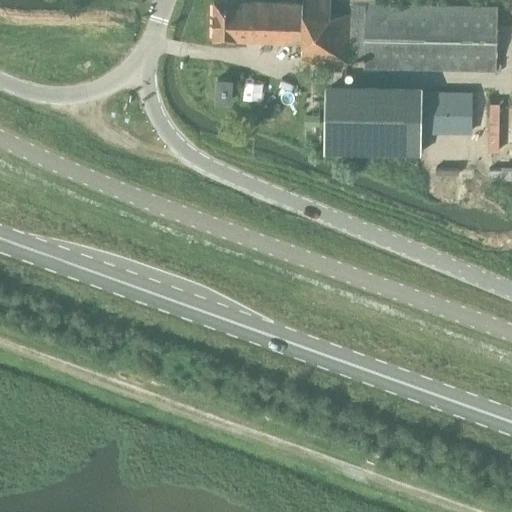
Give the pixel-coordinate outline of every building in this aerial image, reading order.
[(213,0),(213,39),(301,42),(301,61),(347,62),(347,57),(364,57),(363,65),(496,69),(497,8),(365,4),(365,0),(376,1),(375,0),(302,0),(303,2),(238,0),(213,0)] [(216,100),(230,100),(231,79),(217,78),(216,100)] [(325,78),(323,147),(418,150),(420,80),(325,78)] [(472,93),(422,92),(421,130),(471,131),(472,93)] [(500,148),(500,100),(490,100),(490,148),(500,148)]
